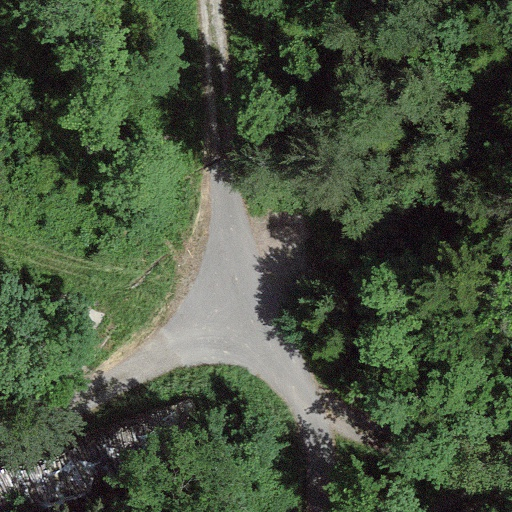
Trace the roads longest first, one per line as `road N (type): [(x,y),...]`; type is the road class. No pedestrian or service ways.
road 1 (track): [(287,370),(230,199),(204,0)]
road 2 (track): [(0,427),(196,349),(287,370)]
road 3 (track): [(511,463),(342,478)]
road 4 (track): [(287,370),(342,478)]
